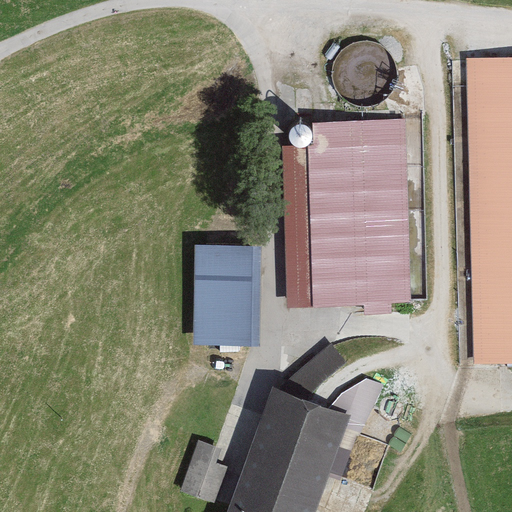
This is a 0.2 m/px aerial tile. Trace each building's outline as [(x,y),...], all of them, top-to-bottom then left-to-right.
[(385,103),(391,46),(343,40),(337,98),(385,103)] [(511,61),(473,62),(478,369),(511,368),(511,61)] [(409,305),(406,122),(316,124),(316,146),(292,147),(295,307),(409,305)] [(262,249),(201,247),(197,345),(258,348),(262,249)] [(340,481),(362,419),(283,390),(238,511),(322,511),(334,480),(340,481)] [(214,506),(233,454),(202,443),(184,495),(214,506)]
